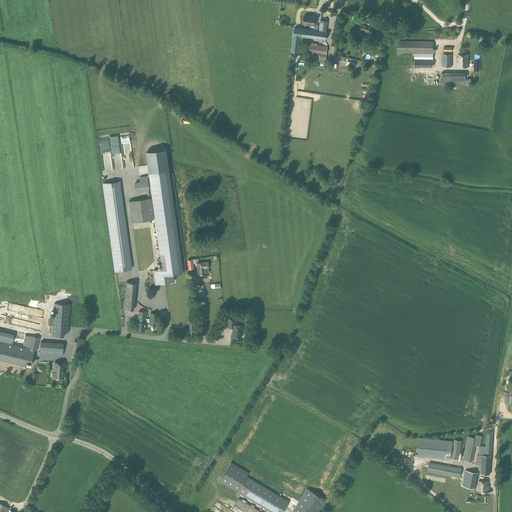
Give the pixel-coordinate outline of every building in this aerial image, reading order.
[(304,15),(303,24),(311,24),(310,27),(314,27),(314,28),(317,28),(318,24),(314,24),(315,16),(304,15)] [(362,23),(361,31),(362,31),(362,33),(361,36),(369,38),(369,34),(370,33),(372,34),(374,26),(371,25),(371,24),(372,24),(372,21),(367,20),(367,21),(366,22),(366,23),(367,23),(367,24),(362,23)] [(381,45),(386,31),(387,32),(388,27),(383,25),(382,30),(378,39),(379,39),(377,43),(381,45)] [(294,36),(325,40),(326,31),(295,27),(294,36)] [(398,41),(398,53),(415,53),(433,53),(433,41),(398,41)] [(326,55),(328,46),(310,44),(309,52),(310,52),(310,55),(316,56),(316,53),(326,55)] [(443,67),(452,67),(452,54),(443,54),(443,67)] [(468,66),(468,54),(458,54),(458,57),(457,57),(457,61),(458,61),(458,66),(468,66)] [(465,73),(442,72),(442,85),(465,85),(465,73)] [(165,150),(147,152),(150,175),(162,269),(154,270),(155,284),(174,281),(173,273),(181,272),(186,271),(173,172),(168,173),(165,150)] [(119,180),(103,182),(115,271),(131,269),(120,188),(119,180)] [(132,222),(154,219),(151,198),(129,201),(132,222)] [(209,273),(208,267),(208,262),(197,263),(199,275),(205,274),(205,273),(206,273),(206,274),(209,273)] [(123,310),(133,310),(136,283),(126,283),(123,310)] [(53,324),(52,336),(64,336),(64,332),(68,332),(69,326),(70,304),(55,303),(53,324)] [(147,312),(139,311),(138,322),(136,322),(136,330),(145,331),(145,322),(147,312)] [(150,323),(157,324),(158,314),(151,313),(150,323)] [(230,328),(234,328),(233,338),(242,339),(243,326),(236,326),(236,321),(230,320),(230,328)] [(28,363),(31,350),(29,349),(33,336),(26,335),(23,348),(0,342),(0,362),(25,369),(26,362),(28,363)] [(40,338),(33,336),(29,349),(31,350),(28,363),(31,363),(34,350),(37,351),(40,338)] [(75,338),(72,355),(77,356),(80,339),(75,338)] [(41,342),(40,354),(63,355),(64,343),(41,342)] [(52,372),(52,378),(53,378),(65,379),(66,363),(54,362),(53,372),(52,372)] [(480,446),(479,453),(485,453),(485,455),(491,456),(493,432),(487,431),(486,447),(480,446)] [(468,436),(463,460),(472,462),(476,446),(480,446),(482,436),(476,435),(475,438),(468,436)] [(419,437),(417,456),(446,460),(447,452),(452,453),(453,453),(453,447),(453,441),(419,437)] [(452,453),(451,458),(458,459),(462,441),(454,439),(453,447),(453,453),(452,453)] [(485,455),(483,455),(481,471),(481,474),(490,475),(491,456),(485,455)] [(429,462),(427,472),(460,478),(462,468),(429,462)] [(220,482),(237,493),(246,477),(249,473),(231,463),(220,482)] [(472,488),(475,488),(476,488),(477,482),(475,482),(477,472),(465,470),(462,486),(472,488)] [(246,477),(237,493),(270,511),(283,511),(289,502),(246,477)] [(479,481),(478,491),(489,492),(489,486),(488,486),(488,482),(479,481)] [(292,511),(318,511),(326,500),(307,489),(292,511)] [(260,511),(238,499),(232,510),(235,511),(260,511)] [(0,511),(7,511),(9,508),(0,503),(0,511)]
